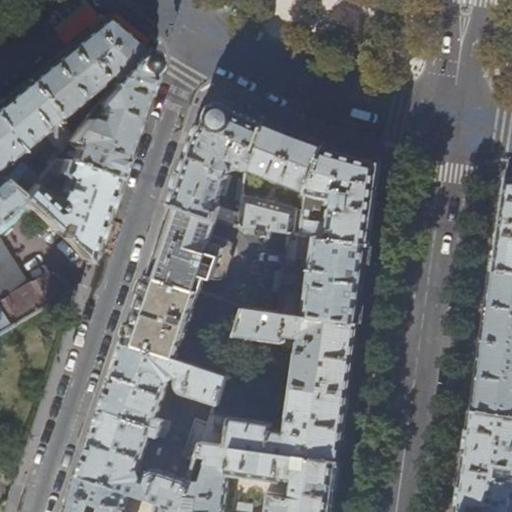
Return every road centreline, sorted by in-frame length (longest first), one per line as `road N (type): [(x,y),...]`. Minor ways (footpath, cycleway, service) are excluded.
road 1 (residential): [(32,511),(197,28)]
road 2 (tertiary): [(450,124),(396,511)]
road 3 (residential): [(450,124),(320,92),(197,28)]
road 4 (tertiary): [(467,0),(450,124)]
